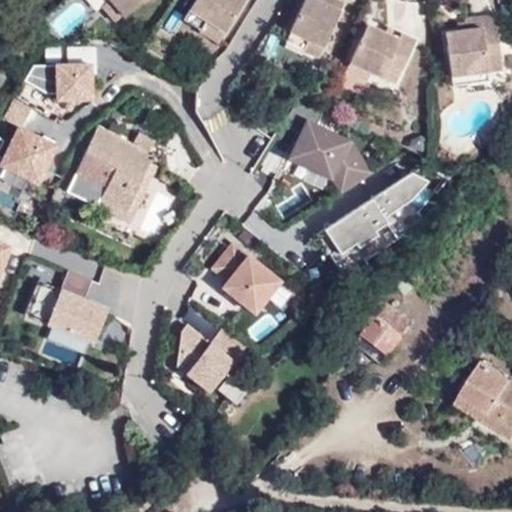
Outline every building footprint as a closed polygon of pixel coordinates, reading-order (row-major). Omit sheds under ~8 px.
[(121,15),(108,0),(99,8),(112,22),(121,15)] [(107,0),(108,0),(121,15),(122,18),(143,0),(107,0)] [(206,22),(224,33),(244,2),(241,0),(195,0),(182,22),(199,32),(206,22)] [(303,0),(288,33),(307,42),(323,49),(342,6),(328,0),(313,0),(313,1),(309,0),(303,0)] [(452,78),(490,74),(503,73),(496,20),(466,22),(466,26),(467,33),(459,34),(447,35),(452,78)] [(217,44),(224,33),(206,22),(199,32),(217,44)] [(467,33),(466,26),(459,26),(459,34),(467,33)] [(349,64),(370,74),(394,85),(414,44),(400,37),(397,42),(384,36),(366,28),(349,64)] [(397,42),(400,37),(386,30),(384,36),(397,42)] [(302,52),(307,42),(288,33),(283,43),(302,52)] [(64,48),(65,66),(88,66),(88,77),(94,77),(93,48),(64,48)] [(366,83),(370,74),(349,64),(345,74),(366,83)] [(44,95),(53,95),(53,66),(31,66),(21,81),(44,95)] [(53,95),(53,100),(89,100),(88,77),(88,66),(65,66),(53,66),(53,95)] [(491,88),(490,74),(452,78),(453,92),(491,88)] [(305,124),(314,128),(322,111),(298,98),(282,124),(300,136),(305,124)] [(327,179),(340,194),(368,176),(348,146),(314,128),(305,124),(300,136),(288,159),(308,170),(327,179)] [(94,128),(83,151),(64,192),(94,206),(97,201),(110,208),(123,214),(148,164),(151,159),(145,156),(152,142),(136,134),(129,148),(94,128)] [(59,149),(21,130),(14,145),(2,169),(6,171),(41,188),(59,149)] [(2,169),(14,145),(0,137),(0,176),(2,178),(6,171),(2,169)] [(123,214),(110,208),(108,213),(126,223),(154,167),(148,164),(123,214)] [(322,190),(327,179),(308,170),(303,181),(322,190)] [(376,237),(373,233),(386,225),(383,219),(409,202),(426,183),(410,174),(314,236),(321,247),(329,242),(338,255),(353,245),(356,249),(376,237)] [(252,210),(259,216),(269,203),(263,197),(252,210)] [(209,270),(226,282),(246,257),(230,244),(209,270)] [(221,289),(252,315),(278,283),(246,257),(226,282),(221,289)] [(65,272),(57,291),(82,300),(89,282),(65,272)] [(43,325),(57,291),(36,282),(22,316),(43,325)] [(82,300),(57,291),(43,325),(91,344),(104,310),(82,300)] [(408,324),(376,299),(366,311),(361,307),(350,320),(363,330),(360,335),(386,352),(408,324)] [(206,331),(214,316),(188,303),(180,317),(206,331)] [(220,329),(207,345),(184,326),(178,333),(174,367),(207,393),(243,348),(220,329)] [(511,381),(482,363),(460,395),(489,414),(483,423),(496,432),(501,423),(511,429),(511,381)] [(223,374),(217,392),(241,400),(247,382),(223,374)] [(489,414),(460,395),(453,405),(483,423),(489,414)] [(509,440),(511,435),(511,429),(501,423),(496,432),(509,440)]
